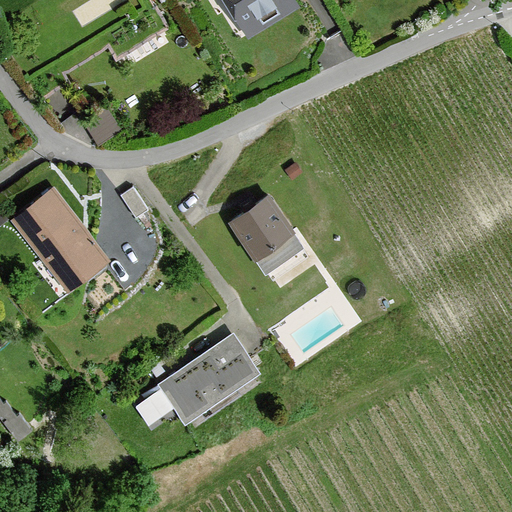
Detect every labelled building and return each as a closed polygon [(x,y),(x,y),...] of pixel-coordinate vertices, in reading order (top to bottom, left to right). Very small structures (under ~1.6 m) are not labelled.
[(229,0),(249,32),(298,3),(295,0),(229,0)] [(113,101),(89,114),(102,139),(126,126),(113,101)] [(108,258),(52,191),(17,220),(73,288),(108,258)] [(270,195),(233,222),(258,257),(296,230),(270,195)] [(236,335),(162,385),(186,421),(260,372),(236,335)]
